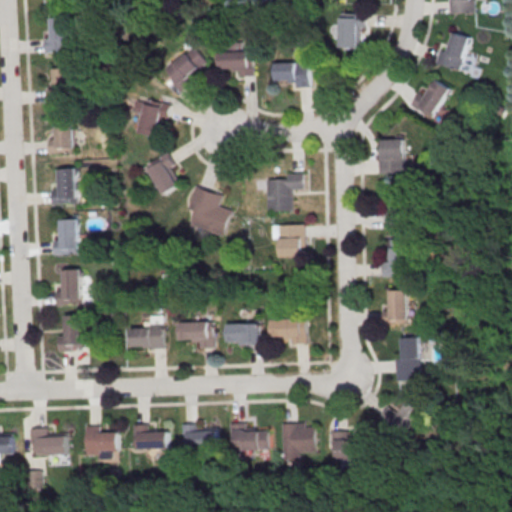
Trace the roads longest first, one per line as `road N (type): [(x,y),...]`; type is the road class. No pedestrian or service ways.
road 1 (residential): [(26,391),(6,0)]
road 2 (residential): [(0,391),(314,385),(349,371)]
road 3 (residential): [(342,119),(349,371)]
road 4 (residential): [(413,0),(403,49),(342,119)]
